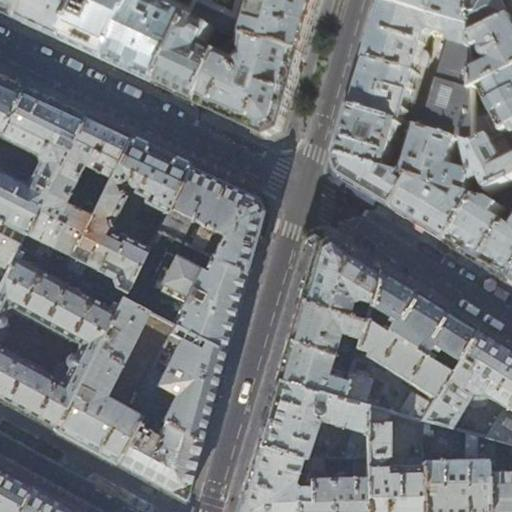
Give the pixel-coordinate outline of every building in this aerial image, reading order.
[(0,0),(0,11),(22,22),(32,0),(0,0)] [(66,42),(85,0),(32,0),(22,22),(42,31),(66,42)] [(85,0),(66,42),(87,53),(109,63),(138,0),(85,0)] [(138,0),(109,63),(123,69),(150,82),(162,88),(201,7),(239,24),(245,0),(138,0)] [(305,56),(316,17),(320,0),(245,0),(239,24),(236,38),(305,56)] [(387,0),(387,3),(474,29),(473,9),(446,1),(446,0),(387,0)] [(511,0),(473,0),(473,9),(474,29),(475,40),(511,20),(511,0)] [(474,29),(387,3),(379,29),(364,82),(355,110),(403,125),(404,125),(422,67),(430,69),(432,58),(428,54),(426,53),(427,47),(441,51),(452,40),(453,37),(455,38),(457,45),(434,122),(430,125),(423,123),(420,123),(419,124),(417,129),(423,131),(463,144),(480,149),(478,112),(477,94),(477,75),(475,51),(475,40),(474,29)] [(236,38),(239,24),(201,7),(162,88),(185,98),(203,107),(227,57),(232,45),(226,42),(223,46),(212,41),(217,30),(236,38)] [(511,76),(511,20),(475,40),(475,51),(486,46),(489,52),(488,56),(489,60),(492,62),(494,62),(496,61),(498,64),(477,75),(477,94),(482,92),(511,76)] [(236,38),(233,43),(251,51),(251,60),(247,61),(245,65),(227,57),(203,107),(240,124),(271,139),(285,132),(295,93),(305,56),(236,38)] [(511,76),(482,92),(489,106),(478,112),(480,149),(495,141),(511,132),(511,76)] [(0,77),(0,130),(21,88),(0,77)] [(51,101),(21,88),(0,130),(0,137),(35,154),(38,163),(27,186),(0,172),(0,236),(19,246),(24,235),(84,117),(51,101)] [(403,125),(355,110),(348,134),(341,159),(389,173),(403,125)] [(82,186),(91,169),(109,180),(129,138),(106,127),(84,117),(24,235),(42,244),(38,249),(34,256),(47,263),(52,254),(52,249),(70,258),(101,195),(82,186)] [(456,170),(463,144),(423,131),(409,179),(419,182),(473,199),(477,187),(480,185),(477,173),(474,175),(456,170)] [(161,153),(129,138),(109,180),(101,195),(70,258),(64,271),(115,297),(121,300),(146,251),(119,235),(117,239),(109,235),(112,232),(109,222),(112,222),(125,197),(120,187),(126,185),(129,188),(135,190),(134,193),(146,199),(144,201),(146,204),(165,214),(189,166),(161,153)] [(511,167),(509,169),(495,141),(480,149),(472,153),(477,173),(480,185),(484,202),(497,195),(511,187),(511,167)] [(389,173),(341,159),(339,166),(342,174),(344,180),(379,201),(398,213),(419,182),(409,179),(401,177),(395,175),(389,173)] [(224,182),(189,166),(165,214),(160,223),(156,230),(180,242),(190,221),(200,226),(190,247),(202,253),(211,232),(221,236),(211,257),(247,275),(255,243),(264,211),(257,198),(224,182)] [(484,202),(473,199),(419,182),(398,213),(426,230),(454,248),(482,203),(484,202)] [(511,187),(497,195),(505,200),(511,187)] [(511,228),(501,221),(508,211),(496,204),(494,204),(492,205),(490,208),(482,203),(454,248),(486,268),(511,283),(511,228)] [(156,230),(160,223),(153,220),(144,237),(151,241),(156,230)] [(180,242),(156,230),(151,241),(146,251),(121,300),(148,313),(175,327),(176,328),(226,353),(237,310),(247,275),(211,257),(202,253),(190,247),(180,242)] [(0,283),(18,248),(19,246),(0,236),(0,283)] [(307,275),(300,299),(351,318),(352,315),(349,312),(348,311),(351,302),(352,303),(357,301),(358,299),(364,301),(363,303),(364,305),(366,307),(367,308),(368,309),(380,272),(355,256),(328,240),(317,244),(307,275)] [(115,297),(109,310),(19,260),(24,251),(18,248),(0,283),(0,400),(4,403),(54,431),(121,300),(115,297)] [(399,414),(421,420),(476,331),(434,305),(380,272),(368,309),(366,318),(364,322),(353,360),(348,374),(341,398),(364,404),(372,379),(365,371),(361,370),(365,356),(429,395),(425,403),(411,394),(399,414)] [(351,318),(300,299),(294,321),(288,341),(336,355),(353,360),(364,322),(357,320),(351,318)] [(134,408),(131,413),(105,399),(148,313),(121,300),(54,431),(89,450),(115,464),(144,413),(134,408)] [(176,350),(171,361),(160,356),(135,405),(134,408),(144,413),(202,443),(214,398),(226,353),(176,328),(166,345),(176,350)] [(505,408),(511,396),(511,353),(501,347),(476,331),(421,420),(449,428),(468,399),(477,406),(485,405),(489,398),(505,408)] [(336,355),(288,341),(282,359),(276,380),(341,398),(348,374),(328,369),(332,358),(335,359),(336,355)] [(341,398),(276,380),(267,413),(257,445),(300,459),(304,459),(316,420),(351,429),(344,458),(353,458),(366,458),(366,405),(364,404),(341,398)] [(511,396),(505,408),(486,438),(495,440),(511,444),(511,396)] [(386,458),(390,456),(389,411),(366,405),(366,458),(366,511),(422,511),(422,462),(422,458),(386,458)] [(194,471),(202,443),(144,413),(115,464),(144,481),(184,502),(186,501),(194,471)] [(487,511),(486,438),(467,432),(465,432),(465,462),(422,462),(422,511),(487,511)] [(495,440),(486,438),(487,511),(511,511),(511,472),(495,472),(496,469),(495,440)] [(312,459),(304,459),(300,459),(257,445),(247,478),(237,511),(295,511),(296,503),(309,503),(309,480),(309,478),(306,479),(303,488),(296,488),(292,484),(298,462),(311,466),(312,459)] [(366,511),(366,458),(353,458),(354,480),(343,480),(342,475),(335,476),(335,481),(324,481),(323,459),(312,459),(311,466),(309,478),(309,480),(309,503),(296,503),(295,511),(366,511)] [(0,468),(0,511),(18,511),(33,487),(0,468)] [(78,511),(53,498),(33,487),(18,511),(78,511)]
